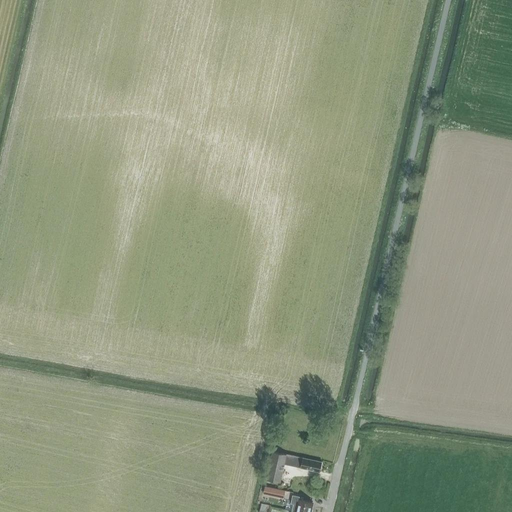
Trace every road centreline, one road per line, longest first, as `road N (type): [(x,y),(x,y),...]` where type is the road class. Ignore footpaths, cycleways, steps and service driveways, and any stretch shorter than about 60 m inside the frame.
road 1 (unclassified): [(361,374),(448,0)]
road 2 (residential): [(327,511),(361,374)]
